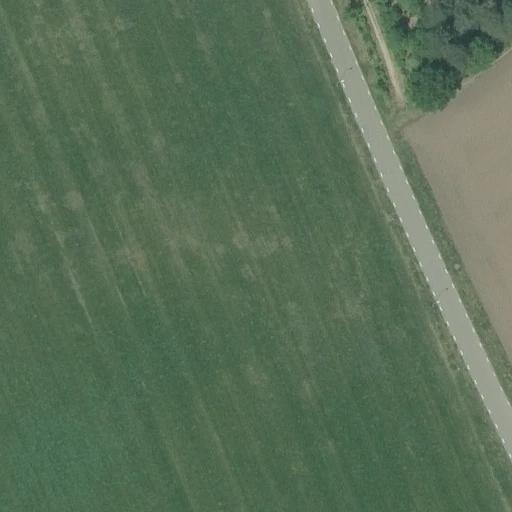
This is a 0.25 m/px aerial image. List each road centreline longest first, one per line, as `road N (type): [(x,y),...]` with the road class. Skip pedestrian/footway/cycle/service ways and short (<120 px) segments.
road 1 (unclassified): [(315,0),(511,463)]
road 2 (track): [(511,37),(374,135)]
